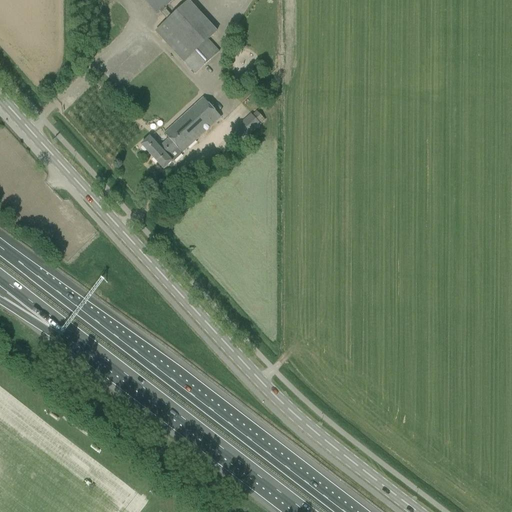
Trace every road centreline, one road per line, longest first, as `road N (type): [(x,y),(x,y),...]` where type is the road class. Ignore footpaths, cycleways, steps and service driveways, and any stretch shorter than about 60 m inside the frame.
road 1 (primary): [(419,511),(296,415),(27,129)]
road 2 (motorway): [(354,511),(0,242)]
road 3 (motorway): [(98,353),(305,511)]
road 4 (residential): [(143,26),(27,129)]
road 5 (motorway): [(0,278),(98,353)]
